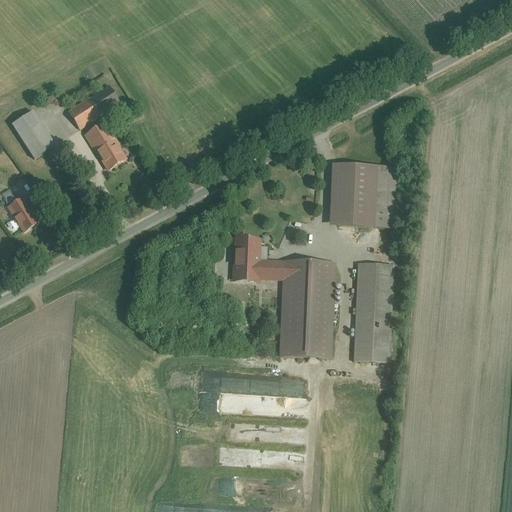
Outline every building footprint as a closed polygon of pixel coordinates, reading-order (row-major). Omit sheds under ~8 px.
[(74,95),(66,82),(44,95),(52,108),(74,95)] [(71,115),(79,127),(117,102),(109,89),(71,115)] [(34,107),(13,120),(36,159),(58,146),(34,107)] [(103,121),(84,132),(105,168),(124,157),(103,121)] [(327,168),(324,229),(391,232),(394,172),(327,168)] [(24,198),(10,208),(27,231),(42,221),(24,198)] [(333,360),(336,264),(261,261),(261,237),(236,236),(235,286),(261,286),(261,281),(285,281),(283,358),(333,360)] [(395,266),(361,265),(357,363),(392,364),(395,266)]
